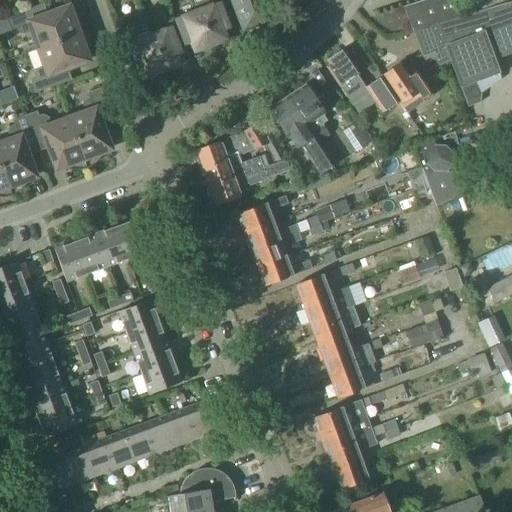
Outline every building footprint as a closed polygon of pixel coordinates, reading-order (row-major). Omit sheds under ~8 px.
[(214,5),(211,0),(193,0),(197,11),(197,12),(211,47),(227,41),(223,32),(228,30),(218,3),(216,4),(214,5)] [(231,0),(244,30),(270,19),(262,0),(231,0)] [(413,29),(436,23),(462,16),(457,0),(424,0),(405,6),(413,29)] [(511,1),(462,16),(436,23),(450,60),(451,60),(468,107),(480,103),(481,95),(476,81),(498,73),(494,60),(511,53),(511,1)] [(38,50),(87,32),(85,28),(81,21),(74,16),(74,17),(71,18),(68,8),(40,19),(36,8),(8,18),(12,30),(17,28),(18,32),(23,35),(32,32),(38,50)] [(195,54),(211,47),(197,12),(178,19),(177,18),(175,19),(186,46),(191,45),(195,54)] [(440,64),(450,60),(436,23),(413,29),(423,55),(435,51),(440,64)] [(163,72),(150,36),(149,36),(145,25),(124,33),(138,70),(143,68),(146,78),(163,72)] [(150,36),(163,72),(180,65),(177,55),(181,54),(171,27),(168,28),(168,29),(150,36)] [(87,32),(38,50),(45,67),(37,70),(34,76),(36,80),(31,82),(35,93),(64,83),(60,72),(87,61),(84,52),(86,51),(87,51),(89,43),(88,35),(87,32)] [(371,96),(365,88),(361,82),(356,74),(359,73),(342,49),(327,59),(330,64),(327,67),(344,93),(354,107),(371,96)] [(409,75),(400,63),(385,74),(382,77),(399,102),(408,116),(413,112),(405,101),(419,92),(425,101),(433,95),(417,70),(409,75)] [(371,96),(382,113),(399,102),(382,77),(365,88),(371,96)] [(318,142),(329,135),(322,124),(326,122),(322,115),(324,114),(305,85),(290,95),(301,112),(299,114),(318,142)] [(68,120),(86,169),(90,167),(96,163),(102,156),(100,156),(99,153),(109,150),(99,122),(110,118),(100,90),(88,94),(90,98),(85,100),(83,105),(86,114),(68,120)] [(333,167),(317,143),(318,142),(299,114),(301,112),(290,95),(270,108),(289,137),(296,149),(300,146),(318,176),(333,167)] [(86,169),(68,120),(50,127),(47,119),(42,116),(38,118),(36,113),(24,117),(35,146),(46,141),(56,169),(66,166),(67,168),(66,169),(74,171),(82,170),(86,169)] [(24,150),(35,146),(24,117),(13,121),(15,126),(10,128),(8,133),(11,141),(0,145),(0,165),(11,196),(15,195),(21,190),(26,184),(25,183),(25,181),(34,177),(24,150)] [(266,145),(276,141),(272,134),(264,138),(255,124),(242,132),(242,133),(220,141),(220,142),(219,142),(216,135),(214,134),(203,139),(203,140),(205,148),(194,152),(201,170),(228,160),(226,156),(240,150),(241,155),(254,150),(265,145),(266,145)] [(356,152),(368,144),(354,124),(343,131),(356,152)] [(201,170),(208,188),(250,171),(263,166),(264,166),(273,162),(273,163),(285,158),(276,141),(266,145),(265,145),(268,154),(241,164),(238,156),(228,160),(201,170)] [(422,169),(425,178),(433,172),(447,173),(455,156),(445,146),(434,146),(433,141),(414,146),(422,169)] [(250,171),(208,188),(215,206),(241,196),(238,187),(250,183),(251,185),(268,178),(291,169),(286,158),(285,158),(273,163),(273,162),(264,166),(263,166),(250,171)] [(11,196),(0,165),(0,198),(7,198),(11,196)] [(407,174),(408,179),(412,190),(427,185),(425,178),(422,169),(407,174)] [(308,181),(311,190),(329,185),(326,175),(308,181)] [(288,186),(290,194),(303,190),(300,182),(288,186)] [(244,233),(273,222),(268,211),(287,204),(284,197),(237,215),(244,233)] [(315,212),(319,224),(333,219),(329,207),(315,212)] [(308,229),(319,225),(316,217),(276,232),(273,222),(244,233),(250,251),(298,233),(308,229)] [(115,227),(128,260),(148,252),(136,220),(115,227)] [(319,225),(308,229),(310,237),(322,233),(319,225)] [(107,268),(128,260),(115,227),(95,235),(107,268)] [(282,247),(301,240),(298,233),(250,251),(257,269),(286,258),(282,247)] [(74,243),(86,275),(107,268),(95,235),(74,243)] [(66,283),(86,275),(74,243),(54,250),(66,283)] [(323,265),(341,258),(338,250),(320,257),(323,265)] [(45,265),(53,262),(48,251),(40,254),(45,265)] [(290,268),(286,258),(257,269),(264,287),(312,269),(308,261),(290,268)] [(0,291),(23,283),(16,263),(0,268),(0,291)] [(464,278),(470,275),(472,270),(470,263),(460,267),(464,278)] [(339,269),(342,276),(354,272),(351,264),(339,269)] [(419,278),(415,267),(399,272),(403,284),(419,278)] [(450,292),(462,288),(455,269),(443,274),(450,292)] [(329,295),(329,294),(322,275),(295,285),(303,305),(329,295)] [(495,304),(511,295),(511,275),(487,288),(495,304)] [(55,295),(63,292),(58,281),(50,284),(55,295)] [(23,283),(0,291),(0,315),(31,304),(23,283)] [(151,295),(162,291),(159,283),(148,287),(151,295)] [(354,307),(347,288),(329,294),(329,295),(303,305),(310,324),(352,308),(352,307),(354,307)] [(63,292),(55,295),(60,306),(68,303),(63,292)] [(118,298),(121,306),(132,302),(129,294),(118,298)] [(109,310),(121,306),(118,298),(106,302),(109,310)] [(438,298),(429,301),(433,313),(443,310),(438,298)] [(125,333),(158,321),(150,301),(118,313),(125,333)] [(421,317),(433,313),(429,301),(417,305),(421,317)] [(0,320),(6,336),(39,324),(31,304),(0,315),(0,320)] [(317,343),(344,333),(343,332),(359,326),(352,308),(310,324),(317,343)] [(77,313),(80,321),(91,317),(88,309),(77,313)] [(69,325),(80,321),(77,313),(66,317),(69,325)] [(158,321),(125,333),(133,354),(165,342),(158,321)] [(411,350),(439,340),(439,339),(443,338),(437,321),(405,333),(411,350)] [(90,323),(82,326),(86,337),(94,334),(90,323)] [(39,324),(6,336),(14,356),(46,344),(39,324)] [(351,351),(350,351),(344,333),(317,343),(323,361),(351,351)] [(379,340),(367,345),(370,351),(382,347),(379,340)] [(78,356),(86,353),(82,341),(74,344),(78,356)] [(140,374),(173,362),(165,342),(133,354),(140,374)] [(21,377),(54,365),(46,344),(14,356),(21,377)] [(489,350),(500,373),(511,367),(511,366),(501,344),(489,350)] [(330,380),(357,370),(357,369),(374,363),(370,351),(367,345),(350,351),(351,351),(323,361),(330,380)] [(86,353),(78,356),(82,366),(90,364),(86,353)] [(97,367),(105,364),(100,353),(93,356),(97,367)] [(467,362),(457,366),(459,372),(469,368),(473,380),(490,373),(483,354),(466,360),(467,362)] [(173,362),(140,374),(148,395),(181,383),(173,362)] [(105,364),(97,367),(101,379),(109,376),(105,364)] [(54,365),(21,377),(29,397),(61,385),(54,365)] [(511,396),(511,367),(500,373),(511,396)] [(330,380),(337,399),(365,389),(371,387),(367,377),(361,379),(357,370),(330,380)] [(381,382),(393,378),(391,371),(379,375),(381,382)] [(79,386),(77,381),(68,384),(70,390),(79,386)] [(93,397),(101,394),(97,382),(89,385),(93,397)] [(36,418),(69,406),(61,385),(29,397),(36,418)] [(383,392),(360,401),(363,408),(386,400),(383,392)] [(101,394),(93,397),(97,407),(105,404),(101,394)] [(116,394),(108,397),(112,408),(120,406),(116,394)] [(360,401),(312,419),(318,435),(319,437),(348,426),(366,419),(367,419),(363,408),(360,401)] [(183,410),(194,440),(215,432),(204,402),(183,410)] [(69,406),(36,418),(44,438),(76,426),(69,406)] [(174,447),(194,440),(183,410),(163,417),(174,447)] [(142,425),(153,455),(174,447),(163,417),(142,425)] [(348,426),(319,437),(326,455),(373,437),(374,437),(371,429),(367,419),(366,419),(348,426)] [(395,420),(371,429),(374,437),(385,433),(397,428),(399,428),(395,420)] [(133,462),(153,455),(142,425),(122,433),(133,462)] [(397,428),(385,433),(388,441),(400,436),(397,428)] [(102,440),(113,470),(133,462),(122,433),(102,440)] [(61,455),(65,454),(59,437),(50,440),(57,457),(61,455)] [(373,437),(326,455),(332,473),(361,462),(357,452),(377,445),(374,437),(373,437)] [(92,477),(113,470),(102,440),(81,448),(92,477)] [(72,485),(92,477),(81,448),(65,454),(61,455),(72,485)] [(51,493),(72,485),(61,455),(57,457),(40,463),(51,493)] [(361,462),(332,473),(339,491),(386,474),(383,466),(365,473),(361,462)] [(446,466),(438,469),(442,481),(450,478),(446,466)] [(395,480),(407,476),(404,468),(392,473),(395,480)] [(179,494),(179,495),(207,490),(210,503),(233,499),(233,501),(234,501),(235,496),(234,492),(234,490),(232,487),(231,484),(230,482),(228,479),(226,477),(224,476),(222,474),(220,472),(217,471),(214,470),(209,469),(206,469),(203,469),(198,471),(195,472),(193,473),(190,474),(188,476),(186,478),(184,480),(183,482),(182,485),(180,487),(180,490),(179,494)] [(210,511),(212,511),(210,503),(207,490),(179,495),(167,497),(169,511),(210,511)] [(386,511),(380,494),(345,507),(346,511),(386,511)] [(482,511),(478,498),(439,511),(482,511)]
